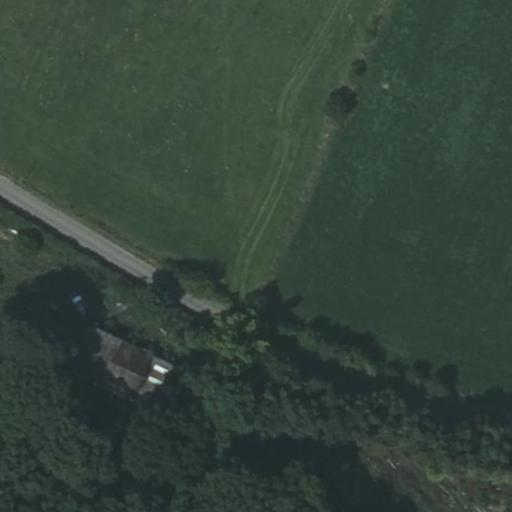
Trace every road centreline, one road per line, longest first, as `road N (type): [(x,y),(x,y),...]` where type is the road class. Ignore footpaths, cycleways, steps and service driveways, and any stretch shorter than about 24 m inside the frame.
road 1 (unclassified): [(511,407),(312,364),(0,182)]
road 2 (track): [(249,327),(189,484),(0,408)]
